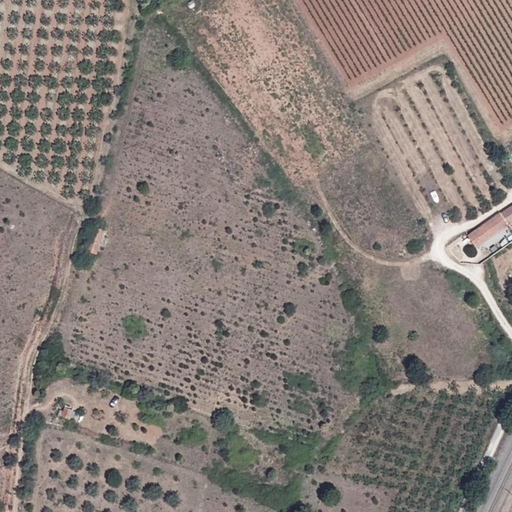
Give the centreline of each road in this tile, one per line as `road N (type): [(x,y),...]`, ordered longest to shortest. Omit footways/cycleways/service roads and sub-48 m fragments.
road 1 (unknown): [(13,511),(29,407),(27,362),(64,283)]
road 2 (track): [(511,195),(441,242),(440,255),(479,281),(511,336)]
